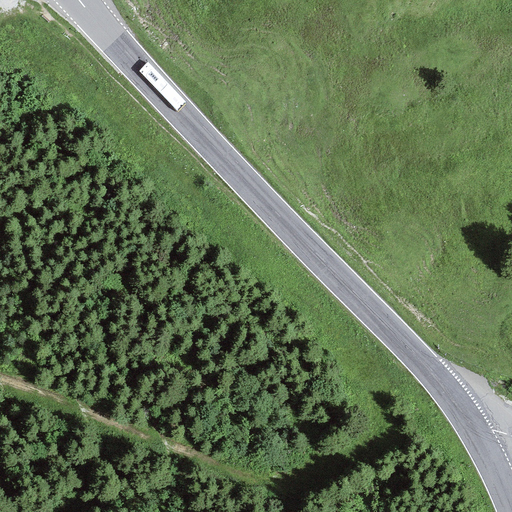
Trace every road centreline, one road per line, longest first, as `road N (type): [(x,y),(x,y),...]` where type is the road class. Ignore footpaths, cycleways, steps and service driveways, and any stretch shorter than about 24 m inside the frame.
road 1 (secondary): [(79,0),(464,414)]
road 2 (track): [(38,0),(426,400)]
road 3 (track): [(0,377),(239,477),(280,484),(311,475),(426,400)]
